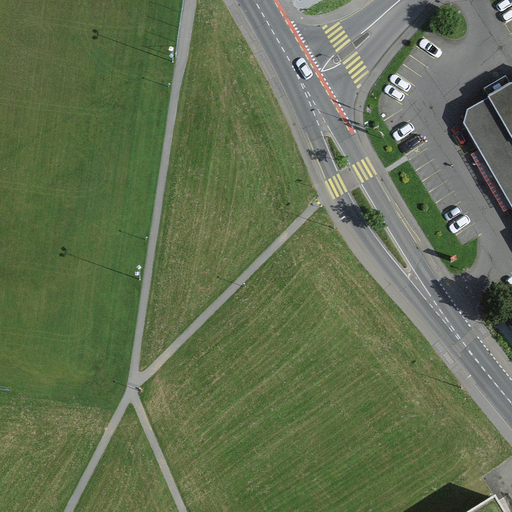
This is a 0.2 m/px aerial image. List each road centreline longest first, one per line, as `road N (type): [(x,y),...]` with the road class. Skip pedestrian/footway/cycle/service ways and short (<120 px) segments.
road 1 (secondary): [(511,402),(405,269),(313,105)]
road 2 (residential): [(313,105),(371,51),(406,0)]
road 3 (residential): [(394,0),(292,64)]
